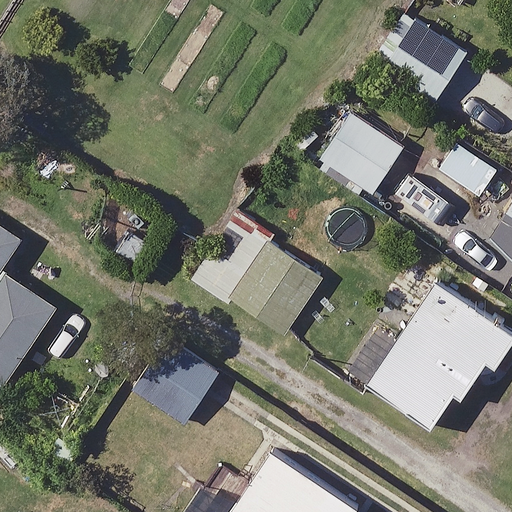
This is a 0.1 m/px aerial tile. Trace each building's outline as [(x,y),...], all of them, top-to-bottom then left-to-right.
[(469,47),(414,9),(378,60),(434,98),(469,47)] [(406,141),(350,105),(319,154),(375,190),(406,141)] [(326,272),(234,213),(198,271),(289,329),(326,272)] [(23,235),(0,218),(0,377),(6,381),(60,302),(3,264),(23,235)] [(511,343),(511,325),(440,276),(369,379),(434,423),(458,389),(465,394),(491,356),(499,362),(511,343)] [(219,370),(170,336),(137,384),(187,418),(219,370)] [(355,511),(361,504),(274,444),(247,483),(223,467),(192,511),(355,511)]
